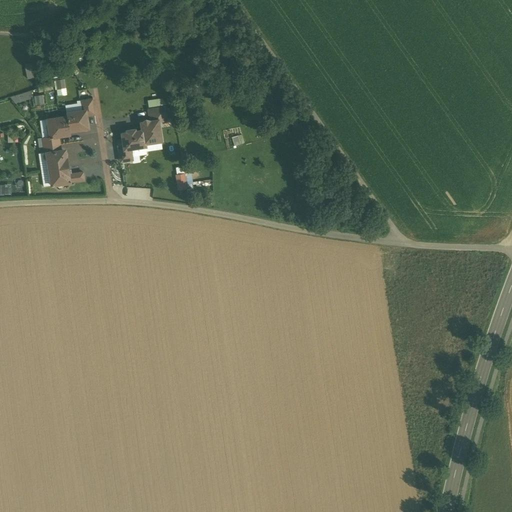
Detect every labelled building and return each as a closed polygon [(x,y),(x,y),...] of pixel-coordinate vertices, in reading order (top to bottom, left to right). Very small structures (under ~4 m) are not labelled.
[(81,22),(67,28),(72,42),(77,40),(87,37),(81,22)] [(31,65),(25,66),(27,80),(34,79),(31,65)] [(66,89),(63,75),(55,77),(58,90),(66,89)] [(35,91),(13,96),(15,104),(34,99),(36,106),(45,104),(43,95),(37,97),(35,91)] [(92,98),(81,100),(82,110),(85,110),(86,116),(95,114),(92,98)] [(164,107),(148,109),(150,121),(158,120),(166,119),(164,107)] [(82,110),(66,113),(67,116),(69,131),(70,131),(81,129),(84,131),(86,131),(88,128),(86,116),(85,110),(82,110)] [(67,116),(47,119),(50,136),(50,137),(59,136),(70,134),(70,131),(69,131),(67,116)] [(149,120),(146,119),(143,121),(143,122),(141,122),(142,130),(144,143),(145,143),(161,141),(158,120),(150,121),(149,121),(149,120)] [(134,129),(127,131),(127,133),(122,133),(123,145),(124,149),(131,148),(145,146),(145,143),(144,143),(142,130),(135,131),(134,129)] [(59,136),(50,137),(50,136),(42,137),(44,147),(60,144),(59,136)] [(60,144),(44,147),(45,153),(61,150),(60,144)] [(124,149),(123,145),(118,145),(120,161),(132,160),(131,148),(124,149)] [(61,150),(45,153),(43,155),(43,158),(46,160),(47,160),(49,170),(67,167),(66,157),(64,158),(63,150),(61,150)] [(67,167),(49,170),(51,185),(56,184),(56,186),(59,188),(62,187),(64,185),(64,183),(70,182),(69,174),(67,167)] [(83,172),(69,174),(70,182),(84,180),(83,172)] [(185,174),(176,175),(177,192),(186,191),(185,184),(185,174)] [(0,193),(11,194),(11,185),(0,184),(0,193)] [(152,199),(153,187),(127,187),(127,199),(152,199)]
